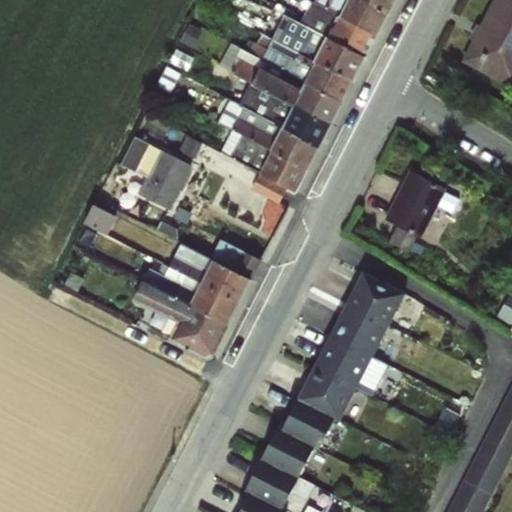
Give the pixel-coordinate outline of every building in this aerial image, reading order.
[(226,149),(313,191),(405,0),(359,0),(353,13),(325,0),(315,0),(307,18),(290,10),(268,55),(234,39),(223,63),(268,85),(264,93),(246,84),(228,120),(238,124),(226,149)] [(472,41),(461,62),(511,87),(511,0),(491,0),(480,25),(477,23),(469,39),(472,41)] [(139,132),(125,162),(151,174),(142,192),(178,208),(199,159),(139,132)] [(444,189),(408,171),(385,216),(421,234),(444,189)] [(260,177),(256,190),(288,199),(291,187),(260,177)] [(346,301),(388,324),(404,293),(361,271),(346,301)] [(330,333),(372,354),(388,324),(346,301),(330,333)] [(314,365),(357,385),(372,354),(330,333),(314,365)] [(298,397),(334,416),(339,419),(357,385),(314,365),(298,397)] [(486,511),(511,460),(511,385),(448,511),(486,511)] [(282,428),(314,445),(319,447),(334,416),(298,397),(282,428)] [(263,454),(300,475),(314,445),(282,428),(278,425),(263,454)] [(248,483),(300,511),(314,484),(300,475),(263,454),(248,483)] [(300,511),(248,483),(245,489),(249,491),(238,511),(300,511)]
